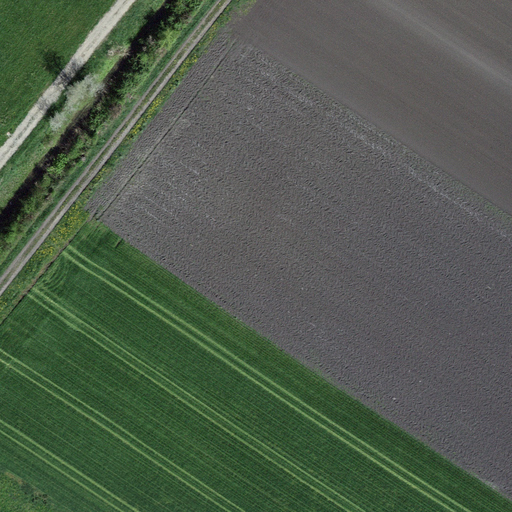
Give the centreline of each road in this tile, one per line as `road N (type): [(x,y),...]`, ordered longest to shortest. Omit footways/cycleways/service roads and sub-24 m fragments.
road 1 (track): [(0,324),(249,0)]
road 2 (track): [(108,0),(0,136)]
